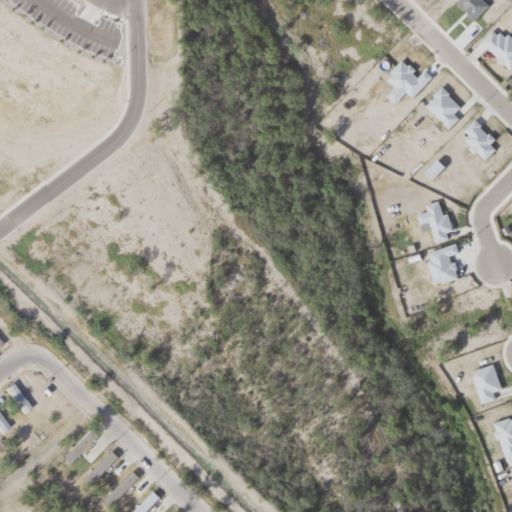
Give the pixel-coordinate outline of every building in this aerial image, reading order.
[(27,405),(9,380),(1,385),(18,411),(27,405)] [(92,432),(85,426),(60,452),(67,459),(92,432)] [(114,452),(107,446),(76,477),(82,484),(114,452)] [(134,473),(128,466),(100,495),(106,501),(134,473)] [(126,511),(137,511),(155,494),(148,487),(125,511),(126,511)]
